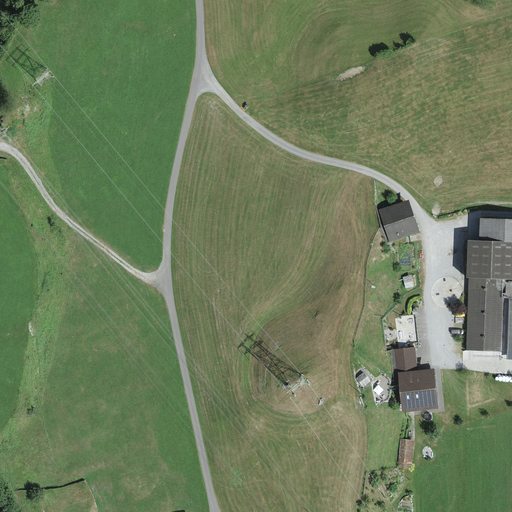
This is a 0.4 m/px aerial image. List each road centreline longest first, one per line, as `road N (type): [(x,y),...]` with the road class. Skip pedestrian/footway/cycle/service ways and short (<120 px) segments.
road 1 (unclassified): [(199,0),(201,77),(171,198),(168,280),(216,511)]
road 2 (track): [(168,280),(149,280),(111,257),(0,147)]
